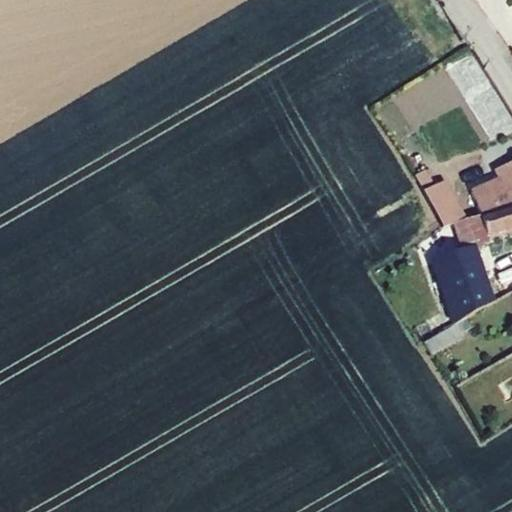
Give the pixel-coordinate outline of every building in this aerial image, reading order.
[(510,203),(511,202),(511,164),(494,172),(498,181),(470,193),(479,216),(511,205),(510,203)] [(426,171),(414,177),(442,229),(447,227),(464,223),(444,181),(435,187),(426,171)] [(511,207),(480,218),(486,239),(509,232),(510,235),(511,234),(511,207)] [(464,223),(447,227),(456,255),(474,249),(488,244),(486,239),(480,218),(464,223)] [(466,319),(493,304),(474,249),(456,255),(431,264),(453,327),(466,319)] [(434,338),(423,344),(431,357),(462,338),(460,335),(471,328),(466,319),(453,327),(442,333),(434,338)] [(434,338),(442,333),(438,327),(430,332),(434,338)]
